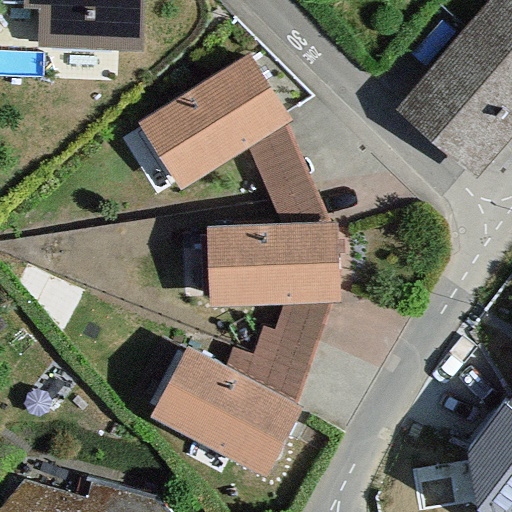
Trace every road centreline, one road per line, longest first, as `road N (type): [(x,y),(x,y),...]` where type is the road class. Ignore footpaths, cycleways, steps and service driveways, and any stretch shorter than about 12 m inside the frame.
road 1 (residential): [(502,233),(280,0)]
road 2 (residential): [(502,233),(346,511)]
